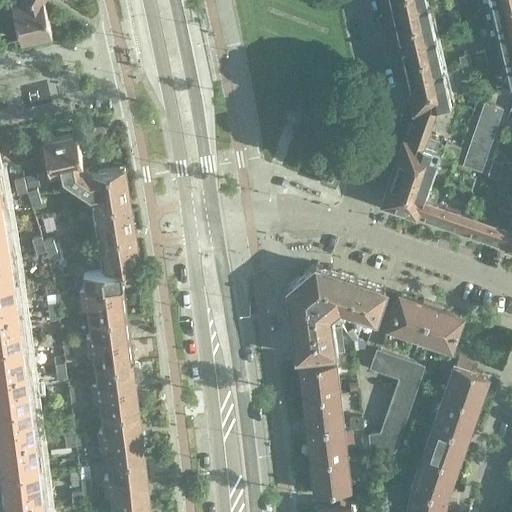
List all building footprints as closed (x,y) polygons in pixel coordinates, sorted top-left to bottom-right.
[(52,32),(43,0),(23,0),(24,0),(13,3),(15,15),(21,39),(52,32)] [(427,1),(426,0),(388,0),(391,9),(427,1)] [(511,17),(511,0),(492,0),(497,20),(511,17)] [(435,34),(427,1),(391,9),(398,42),(435,34)] [(15,15),(13,3),(3,5),(6,17),(15,15)] [(511,52),(511,17),(497,20),(505,54),(511,52)] [(442,67),(435,34),(398,42),(406,75),(442,67)] [(487,58),(486,50),(475,52),(477,60),(487,58)] [(471,61),(469,53),(459,55),(460,63),(471,61)] [(489,66),(487,58),(477,60),(479,68),(489,66)] [(472,69),(471,61),(460,63),(462,71),(472,69)] [(450,101),(442,67),(406,75),(414,109),(436,103),(436,104),(450,101)] [(481,169),(503,107),(484,100),(462,163),(481,169)] [(422,143),(436,104),(436,103),(414,109),(404,137),(422,143)] [(83,165),(76,133),(43,140),(50,173),(62,170),(63,174),(77,183),(86,167),(83,165)] [(428,181),(439,149),(422,143),(404,137),(393,169),(428,181)] [(450,153),(453,142),(446,140),(443,150),(450,153)] [(457,155),(461,145),(453,142),(450,153),(457,155)] [(6,149),(0,150),(0,160),(8,159),(8,157),(6,149)] [(500,170),(503,162),(494,159),(491,167),(500,170)] [(335,186),(341,171),(325,165),(320,180),(335,186)] [(129,196),(124,166),(91,171),(86,167),(77,183),(90,191),(95,190),(96,200),(129,196)] [(497,179),(500,170),(491,167),(488,175),(497,179)] [(422,197),(428,181),(393,169),(381,201),(416,213),(422,197)] [(25,182),(23,174),(13,176),(15,184),(25,182)] [(27,190),(25,183),(25,182),(15,184),(17,192),(27,190)] [(40,194),(37,187),(27,190),(30,198),(40,194)] [(42,202),(40,194),(30,198),(32,205),(42,202)] [(134,229),(131,207),(129,196),(96,200),(101,233),(134,229)] [(461,229),(467,212),(422,197),(416,213),(461,229)] [(506,245),(511,227),(511,228),(467,212),(461,229),(506,245)] [(0,250),(9,249),(4,217),(0,217),(0,250)] [(140,265),(136,240),(134,229),(101,233),(107,269),(126,266),(126,267),(140,265)] [(43,238),(42,235),(40,231),(30,234),(33,242),(43,238)] [(54,240),(52,232),(42,235),(43,238),(44,243),(54,240)] [(45,246),(44,243),(43,238),(33,242),(35,249),(45,246)] [(56,248),(54,240),(44,243),(45,246),(47,251),(56,248)] [(0,283),(14,281),(10,253),(9,249),(0,250),(0,283)] [(322,294),(331,268),(316,263),(288,286),(290,303),(317,299),(322,294)] [(124,282),(122,270),(126,269),(126,267),(126,266),(107,269),(84,272),(86,286),(80,287),(81,297),(123,291),(122,283),(124,282)] [(347,306),(357,278),(331,268),(322,294),(334,308),(340,303),(347,306)] [(376,316),(385,288),(357,278),(347,306),(376,316)] [(0,319),(18,317),(14,281),(0,283),(0,319)] [(68,298),(67,290),(57,292),(58,300),(68,298)] [(126,314),(123,291),(81,297),(83,306),(89,305),(90,319),(126,314)] [(419,337),(432,301),(423,298),(422,300),(400,293),(390,323),(418,333),(417,337),(419,337)] [(343,319),(334,308),(322,294),(317,299),(290,303),(294,330),(331,325),(338,324),(343,319)] [(69,307),(68,298),(58,300),(58,301),(59,308),(69,307)] [(59,309),(59,308),(58,301),(47,303),(49,311),(59,309)] [(452,344),(462,314),(440,306),(441,304),(432,301),(419,337),(421,338),(423,334),(452,344)] [(60,317),(59,309),(49,311),(50,319),(60,317)] [(129,338),(126,314),(90,319),(92,333),(86,334),(88,344),(129,338)] [(0,347),(22,344),(18,317),(0,319),(0,347)] [(334,349),(331,325),(294,330),(297,355),(298,354),(322,351),(333,349),(334,349)] [(365,346),(367,340),(359,337),(356,334),(352,338),(355,341),(355,347),(365,346)] [(74,345),(73,337),(63,339),(64,347),(74,345)] [(132,362),(129,338),(88,344),(89,353),(95,352),(97,366),(132,362)] [(26,373),(22,344),(0,347),(0,384),(7,383),(6,375),(26,373)] [(75,354),(74,345),(64,347),(65,355),(75,354)] [(383,369),(389,352),(378,348),(372,365),(383,369)] [(336,391),(333,359),(334,359),(333,349),(322,351),(323,361),(300,363),(299,362),(298,363),(299,372),(302,372),(304,395),(336,391)] [(392,372),(398,355),(389,352),(383,369),(392,372)] [(487,383),(490,374),(467,366),(470,358),(459,354),(456,363),(457,364),(447,393),(477,404),(485,382),(487,383)] [(401,375),(407,358),(398,355),(392,372),(401,375)] [(412,371),(415,361),(407,358),(401,375),(400,377),(409,380),(412,371)] [(134,376),(136,376),(140,372),(139,363),(135,361),(132,362),(97,366),(99,380),(93,381),(94,391),(135,385),(134,376)] [(420,373),(423,364),(415,361),(412,371),(420,373)] [(67,370),(66,362),(55,363),(56,371),(67,370)] [(68,378),(67,370),(56,371),(57,379),(68,378)] [(417,383),(420,373),(412,371),(409,380),(417,383)] [(0,409),(30,406),(26,373),(6,375),(7,383),(0,384),(0,409)] [(414,392),(417,383),(409,380),(400,377),(397,386),(414,392)] [(80,393),(79,384),(69,386),(70,394),(80,393)] [(138,409),(135,385),(94,391),(95,400),(101,399),(103,413),(138,409)] [(410,401),(414,392),(397,386),(394,395),(410,401)] [(340,424),(336,391),(304,395),(307,418),(305,419),(306,428),(340,424)] [(81,401),(80,393),(70,394),(71,402),(81,401)] [(469,426),(477,404),(447,393),(436,424),(469,436),(472,427),(469,426)] [(407,410),(410,401),(394,395),(391,405),(407,410)] [(404,420),(407,410),(391,405),(387,414),(404,420)] [(34,440),(30,406),(0,409),(0,436),(14,434),(15,442),(34,440)] [(141,432),(138,409),(103,413),(105,427),(99,428),(100,438),(141,432)] [(401,429),(404,420),(387,414),(384,423),(401,429)] [(398,438),(401,429),(384,423),(381,432),(398,438)] [(344,456),(340,424),(306,428),(307,437),(309,437),(312,460),(344,456)] [(456,465),(463,443),(466,444),(469,436),(436,424),(426,454),(456,465)] [(76,437),(75,433),(75,429),(64,431),(65,439),(76,437)] [(86,440),(85,431),(75,433),(76,437),(76,441),(86,440)] [(144,456),(141,432),(100,438),(101,447),(107,447),(109,460),(144,456)] [(383,449),(382,439),(381,432),(370,434),(372,451),(383,449)] [(398,438),(381,432),(382,439),(396,444),(398,438)] [(38,469),(34,440),(15,442),(14,434),(0,436),(0,460),(2,474),(38,469)] [(77,445),(76,441),(76,437),(65,439),(66,447),(77,445)] [(394,448),(396,444),(382,439),(383,449),(394,448)] [(87,448),(86,440),(76,441),(77,445),(77,449),(87,448)] [(449,486),(456,465),(426,454),(414,487),(448,496),(451,487),(449,486)] [(147,480),(144,456),(109,460),(111,474),(105,475),(106,484),(147,480)] [(348,487),(344,456),(312,460),(315,483),(312,484),(313,493),(315,493),(315,492),(335,489),(348,488),(348,487)] [(42,500),(38,469),(2,474),(6,510),(24,508),(24,502),(42,500)] [(92,486),(91,478),(81,479),(81,487),(92,486)] [(149,503),(147,480),(106,484),(106,494),(112,493),(114,507),(149,503)] [(93,494),(92,486),(81,487),(82,490),(82,495),(93,494)] [(350,496),(349,487),(348,487),(348,488),(335,489),(336,497),(350,496)] [(442,511),(444,504),(446,505),(448,496),(414,487),(410,511),(442,511)] [(83,498),(82,495),(82,490),(71,491),(72,499),(83,498)] [(351,505),(350,496),(336,497),(336,504),(349,504),(349,505),(351,505)] [(83,506),(83,498),(72,499),(73,507),(83,506)] [(42,511),(42,500),(24,502),(24,508),(6,510),(5,511),(42,511)] [(149,511),(149,503),(114,507),(114,511),(149,511)]
